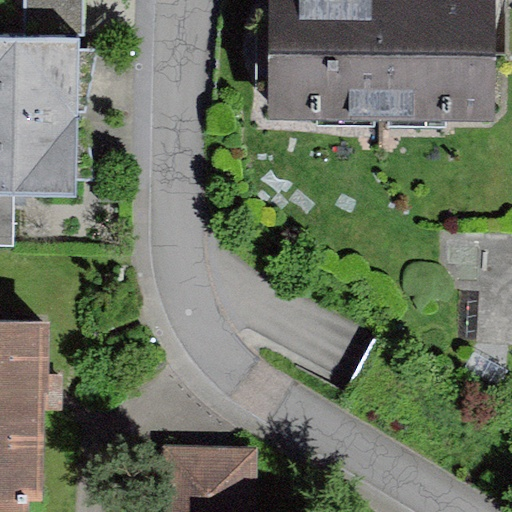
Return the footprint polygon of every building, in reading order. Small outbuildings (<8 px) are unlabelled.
[(85,20),(85,0),(26,0),(26,17),(78,18),(85,20)] [(273,0),(272,96),(496,99),(497,0),(273,0)] [(0,97),(77,99),(78,18),(26,17),(0,16),(0,97)] [(77,99),(0,97),(0,173),(16,173),(76,174),(77,99)] [(16,173),(0,173),(0,237),(14,238),(16,173)] [(124,177),(100,177),(100,197),(124,197),(124,177)] [(45,303),(0,301),(0,474),(31,475),(40,476),(43,391),(45,303)] [(209,497),(258,497),(259,442),(163,441),(162,496),(209,497)] [(0,511),(30,511),(31,475),(0,474),(0,511)] [(362,511),(362,499),(258,497),(209,497),(208,511),(362,511)]
